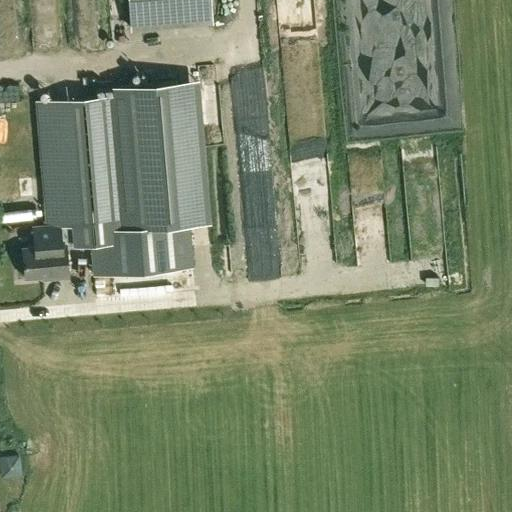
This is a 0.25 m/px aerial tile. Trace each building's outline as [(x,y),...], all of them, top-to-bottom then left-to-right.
[(209,0),(128,0),(131,29),(211,22),(209,0)] [(0,18),(4,32),(22,27),(16,3),(0,7),(0,18)] [(111,95),(36,101),(47,225),(74,223),(76,243),(91,242),(93,274),(193,265),(189,222),(177,81),(110,87),(111,95)] [(30,168),(18,169),(20,189),(32,188),(30,168)] [(34,245),(22,247),(25,277),(53,274),(53,277),(68,275),(65,244),(76,243),(74,223),(47,225),(33,227),(34,245)] [(12,452),(0,458),(8,472),(19,466),(12,452)]
